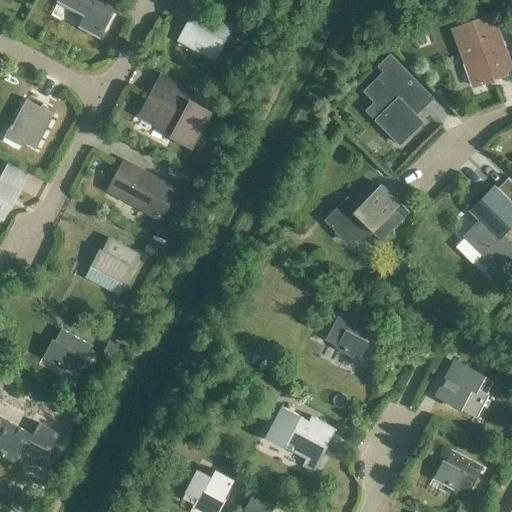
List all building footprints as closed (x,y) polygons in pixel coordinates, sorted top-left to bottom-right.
[(114,9),(99,1),(99,0),(58,0),(59,0),(89,16),(82,28),(99,37),(114,9)] [(198,11),(192,23),(189,21),(180,40),(202,52),(203,50),(215,56),(230,28),(198,11)] [(511,68),(511,64),(506,49),(493,12),(453,27),(475,86),(495,79),(493,76),(511,68)] [(246,17),(236,37),(250,44),(260,24),(246,17)] [(425,106),(404,85),(413,77),(390,54),(378,65),(385,72),(366,92),(385,112),(377,120),(400,144),(422,122),(415,115),(425,106)] [(210,113),(192,103),(198,92),(185,85),(179,96),(159,85),(153,97),(150,96),(139,117),(162,129),(172,135),(188,144),(195,131),(199,133),(210,113)] [(54,114),(26,99),(7,134),(35,149),(54,114)] [(226,107),(221,117),(228,121),(233,111),(226,107)] [(176,189),(145,172),(123,160),(107,190),(160,219),(176,189)] [(195,196),(195,197),(202,182),(191,176),(181,194),(192,200),(195,196)] [(16,189),(0,180),(0,216),(2,217),(16,189)] [(511,204),(511,203),(511,202),(511,193),(502,184),(487,199),(485,197),(471,211),(479,219),(463,236),(502,273),(511,262),(511,248),(500,237),(511,224),(511,204)] [(410,212),(399,201),(384,186),(368,201),(367,200),(359,208),(347,196),(325,219),(336,230),(335,231),(336,232),(337,231),(346,240),(354,232),(362,240),(371,232),(372,231),(382,240),(410,212)] [(119,295),(126,282),(140,254),(108,237),(102,248),(100,247),(84,277),(119,295)] [(143,251),(155,257),(160,247),(148,242),(143,251)] [(332,295),(343,301),(348,293),(335,286),(335,287),(330,285),(326,291),(332,294),(332,295)] [(325,339),(336,345),(335,348),(359,360),(368,341),(366,340),(373,328),(340,311),(325,339)] [(466,349),(477,327),(464,321),(453,342),(466,349)] [(61,328),(55,339),(52,338),(42,357),(66,370),(67,368),(78,374),(93,346),(61,328)] [(110,339),(104,351),(107,358),(109,359),(118,343),(110,339)] [(489,394),(487,393),(493,382),(457,363),(440,394),(460,405),(458,408),(476,418),(489,394)] [(250,389),(275,403),(282,390),(257,377),(250,389)] [(307,459),(304,466),(315,471),(328,446),(325,444),(333,428),(336,430),(337,429),(312,415),(311,416),(312,417),(310,421),(281,405),(265,434),(285,445),(283,447),(307,459)] [(0,453),(14,461),(26,439),(50,452),(59,433),(39,423),(33,435),(19,427),(0,416),(0,453)] [(445,461),(442,460),(432,478),(456,491),(457,488),(468,494),(483,466),(451,449),(445,461)] [(179,502),(200,511),(220,511),(237,477),(214,467),(210,475),(197,467),(179,502)] [(246,507),(255,511),(270,511),(279,496),(258,485),(246,507)]
